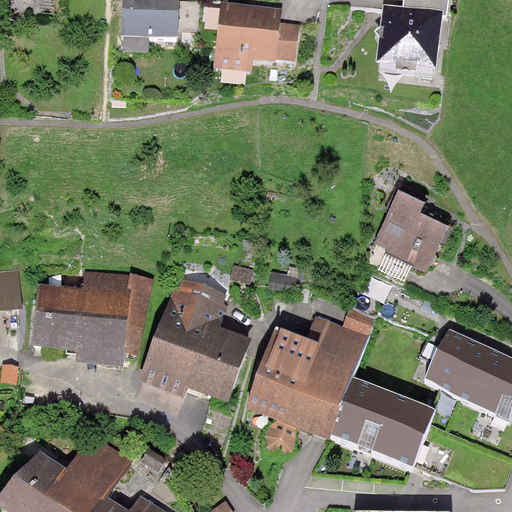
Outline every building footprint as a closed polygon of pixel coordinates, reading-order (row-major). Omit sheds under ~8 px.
[(175,0),(125,0),(125,36),(175,37),(175,0)] [(380,62),(435,68),(442,0),(406,0),(405,10),(385,8),(380,62)] [(224,7),(218,67),(249,70),(251,59),(273,61),(273,57),(294,60),(298,29),(276,27),(277,12),(224,7)] [(430,220),(402,207),(379,257),(433,282),(451,241),(425,229),(430,220)] [(139,347),(145,281),(88,276),(86,295),(41,291),(35,346),(80,350),(79,362),(122,366),(124,346),(139,347)] [(225,400),(246,342),(216,332),(224,309),(219,307),(223,298),(184,284),(180,295),(176,293),(144,382),(182,396),(185,386),(225,400)] [(319,324),(311,350),(280,339),(256,408),(276,416),(269,438),(269,447),(276,454),(287,454),(292,451),(302,424),(334,435),(351,385),(372,323),(349,316),(343,333),(319,324)] [(511,362),(451,335),(430,382),(504,416),(511,397),(511,362)] [(4,367),(3,382),(16,383),(17,368),(4,367)] [(431,412),(351,385),(334,435),(413,462),(431,412)] [(98,511),(108,498),(132,460),(91,433),(67,468),(42,453),(0,498),(0,505),(9,511),(98,511)] [(129,509),(108,498),(98,511),(167,511),(140,495),(129,509)] [(230,511),(225,503),(212,511),(230,511)]
